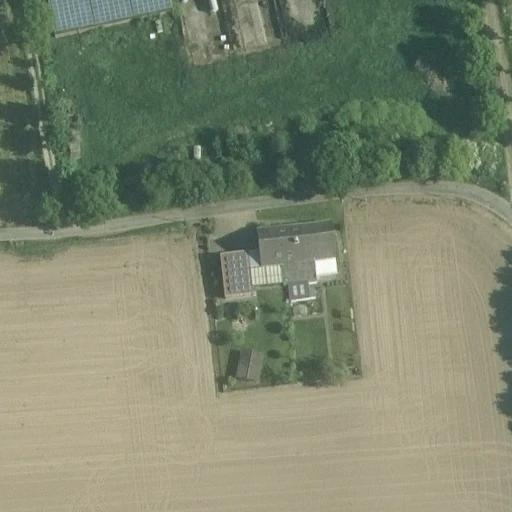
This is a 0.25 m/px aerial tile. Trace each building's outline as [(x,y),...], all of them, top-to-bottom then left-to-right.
[(167,0),(44,0),(55,47),(172,22),(167,0)] [(331,231),(257,240),(260,262),(248,264),(249,277),(261,276),(261,277),(282,275),(282,274),(313,271),(315,286),(336,283),(331,231)] [(248,264),(220,267),(224,306),(252,303),(249,277),(248,264)] [(313,271),(282,274),(282,275),(284,293),(287,292),(289,308),(315,304),(313,296),(308,296),(307,290),(316,289),(315,286),(313,271)] [(282,275),(261,277),(261,276),(249,277),(251,296),(284,293),(282,275)] [(259,367),(242,364),(238,385),(255,388),(259,367)]
